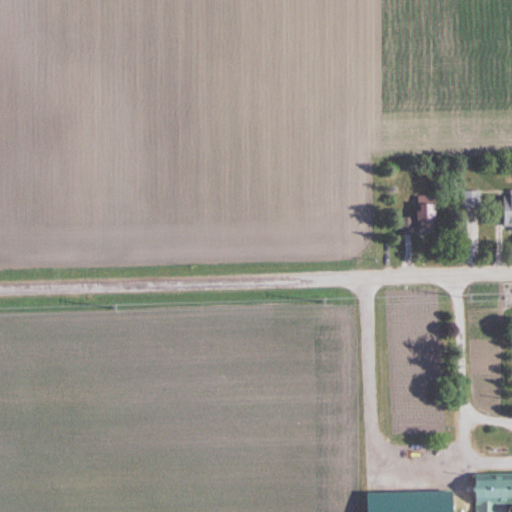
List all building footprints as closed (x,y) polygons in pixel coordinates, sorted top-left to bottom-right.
[(511,191),(500,192),(500,226),(510,226),(510,230),(511,229),(511,191)] [(461,192),(461,208),(480,208),(480,192),(461,192)] [(414,219),(403,219),(403,231),(434,231),(434,196),(414,196),(414,219)] [(433,511),(455,511),(455,455),(433,456),(433,511)] [(496,511),(496,505),(511,504),(511,473),(472,475),(472,511),(496,511)] [(395,511),(416,511),(417,477),(395,477),(395,511)]
